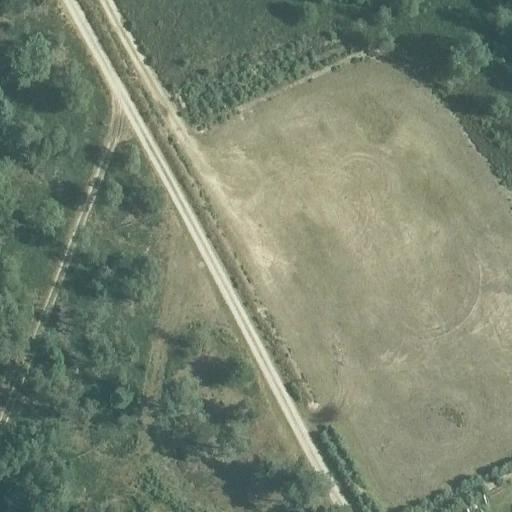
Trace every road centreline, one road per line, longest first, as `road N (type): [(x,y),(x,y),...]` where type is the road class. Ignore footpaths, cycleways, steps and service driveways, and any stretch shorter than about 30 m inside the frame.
road 1 (track): [(347,511),(124,103)]
road 2 (track): [(68,0),(124,103),(0,426)]
road 3 (track): [(183,206),(151,394),(153,428),(177,487),(206,511)]
road 4 (track): [(0,391),(189,511)]
